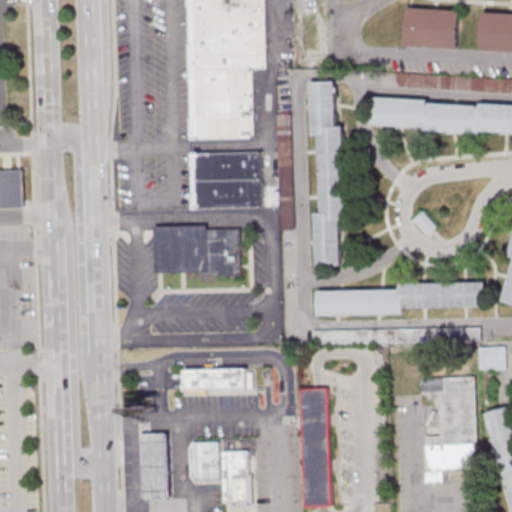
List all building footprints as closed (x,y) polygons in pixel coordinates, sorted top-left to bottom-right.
[(269,68),(268,0),(192,0),(194,139),(257,138),(256,68),(269,68)] [(461,49),(462,9),(409,7),(407,46),(461,49)] [(482,51),(511,52),(511,12),(483,12),(482,51)] [(323,212),(318,212),(318,265),(347,265),(345,126),(338,126),(337,81),(313,81),(314,136),(321,136),(323,212)] [(511,103),(375,99),(374,129),(511,132),(511,103)] [(281,201),(295,201),(293,114),(279,115),(281,201)] [(196,208),(265,208),(264,151),(195,152),(196,208)] [(0,208),(27,209),(27,169),(0,169),(0,208)] [(438,226),(425,211),(416,220),(429,234),(438,226)] [(243,275),(243,225),(157,226),(157,272),(202,272),(202,275),(243,275)] [(511,262),(503,301),(511,303),(511,262)] [(406,314),(406,308),(489,307),(489,282),(403,282),(403,289),(321,290),(321,315),(406,314)] [(479,339),(479,327),(315,330),(315,342),(479,339)] [(483,347),(483,370),(508,370),(508,347),(483,347)] [(254,388),(254,370),(248,371),(248,368),(215,368),(215,363),(206,364),(206,368),(185,368),(185,371),(183,371),(183,381),(185,381),(185,390),(188,390),(188,392),(197,392),(197,390),(199,390),(199,394),(208,393),(208,389),(248,389),(248,388),(254,388)] [(442,435),(429,435),(429,483),(448,483),(448,472),(479,471),(478,377),(425,378),(425,399),(442,399),(442,435)] [(332,388),(304,389),(307,507),(334,506),(332,388)] [(511,406),(490,412),(511,501),(511,406)] [(171,499),(169,432),(140,433),(143,500),(171,499)] [(221,479),(219,441),(194,442),(190,442),(191,448),(192,475),(192,481),(196,480),(221,479)] [(233,501),(233,505),(254,504),(252,473),(251,473),(250,450),(222,451),(224,502),(233,501)]
